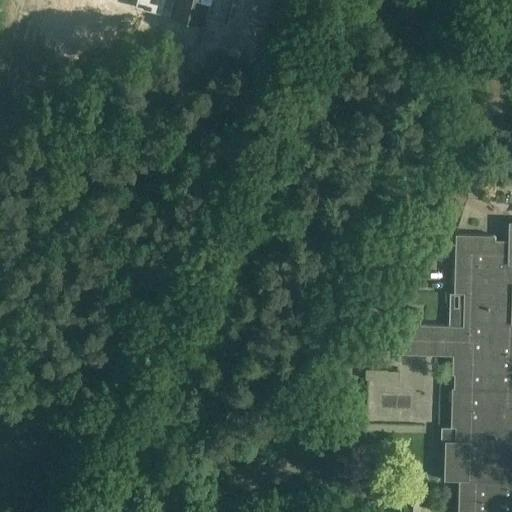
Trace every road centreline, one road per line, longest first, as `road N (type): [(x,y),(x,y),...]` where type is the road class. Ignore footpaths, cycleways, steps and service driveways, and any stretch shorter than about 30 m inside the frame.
road 1 (tertiary): [(113,511),(361,0)]
road 2 (residential): [(511,95),(469,117),(316,441),(295,462),(238,489),(216,511)]
